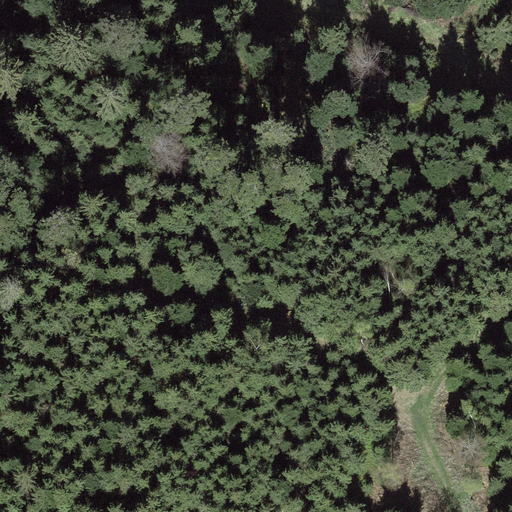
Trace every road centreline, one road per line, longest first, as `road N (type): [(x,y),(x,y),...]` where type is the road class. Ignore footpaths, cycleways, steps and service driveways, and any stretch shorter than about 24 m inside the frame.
road 1 (track): [(457,511),(432,450),(381,388),(313,346),(255,324),(187,317),(0,262)]
road 2 (track): [(511,80),(460,49),(316,0)]
road 3 (track): [(400,411),(511,315)]
